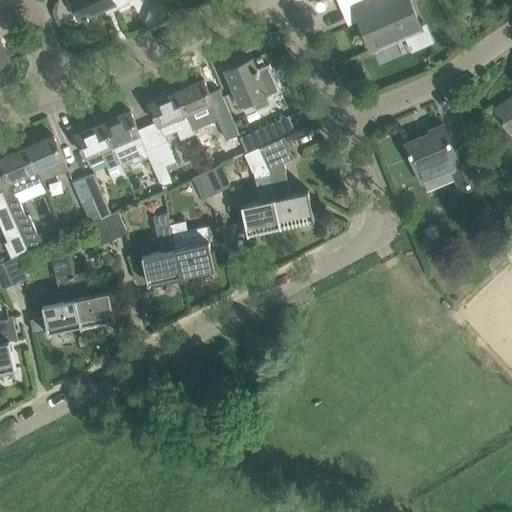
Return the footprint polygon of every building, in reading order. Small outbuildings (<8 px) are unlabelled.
[(72,0),(80,17),(79,17),(80,19),(84,17),(86,19),(89,17),(88,15),(111,5),(113,10),(130,3),(128,0),(72,0)] [(339,0),(347,18),(357,14),(372,49),(421,28),(408,0),(339,0)] [(0,70),(11,66),(0,40),(0,70)] [(252,59),(226,69),(234,87),(230,89),(237,104),(241,103),(243,108),(248,106),(245,101),(250,99),(253,104),(254,104),(256,110),(270,104),(267,98),(268,98),(267,94),(280,89),(269,64),(256,69),(252,59)] [(358,64),(344,70),(353,90),(367,83),(358,64)] [(203,79),(176,91),(193,129),(205,123),(202,117),(217,111),(203,79)] [(149,102),(157,121),(164,136),(180,130),(182,136),(194,131),(193,129),(176,91),(149,102)] [(511,102),(498,113),(502,119),(501,120),(503,124),(505,123),(510,129),(511,132),(511,102)] [(146,150),(146,149),(130,111),(103,122),(114,146),(121,164),(131,160),(133,164),(149,158),(146,150)] [(219,118),(227,137),(223,139),(231,159),(246,152),(240,137),(230,114),(219,118)] [(288,116),(240,137),(246,152),(295,130),(288,116)] [(103,122),(76,134),(89,165),(104,159),(109,169),(121,164),(114,146),(103,122)] [(451,171),(460,191),(481,183),(472,161),(460,165),(443,124),(430,130),(432,132),(406,143),(420,178),(447,167),(449,172),(451,171)] [(468,134),(456,139),(463,155),(474,150),(468,134)] [(53,135),(27,147),(41,181),(68,169),(53,135)] [(284,136),(266,144),(259,147),(270,173),(281,226),(314,219),(308,189),(306,190),(306,191),(290,194),(285,171),(286,171),(284,162),(294,157),(284,136)] [(167,141),(156,145),(165,165),(175,161),(167,141)] [(165,165),(156,145),(146,149),(146,150),(149,158),(160,183),(162,182),(165,188),(173,185),(167,170),(165,165)] [(0,158),(0,159),(7,177),(14,192),(41,181),(27,147),(0,158)] [(221,164),(205,171),(215,193),(231,186),(221,164)] [(191,177),(201,199),(215,193),(205,171),(191,177)] [(93,172),(83,177),(92,197),(101,218),(105,216),(111,213),(93,172)] [(241,203),(244,214),(248,233),(281,226),(270,173),(254,176),(259,199),(241,203)] [(72,181),(81,202),(92,197),(83,177),(72,181)] [(0,220),(9,241),(5,243),(11,257),(28,250),(7,202),(2,191),(0,192),(0,220)] [(17,197),(7,202),(28,250),(60,237),(55,227),(37,234),(28,214),(25,215),(17,197)] [(500,198),(488,203),(497,222),(508,217),(500,198)] [(105,216),(114,238),(127,232),(117,210),(111,213),(105,216)] [(142,254),(144,264),(149,283),(182,276),(170,224),(167,212),(153,215),(155,227),(160,250),(142,254)] [(92,222),(101,243),(114,238),(105,216),(101,218),(92,222)] [(185,221),(170,224),(182,276),(215,269),(209,241),(213,240),(210,225),(195,228),(195,227),(187,229),(185,221)] [(82,326),(71,274),(70,274),(65,248),(50,251),(53,269),(57,286),(34,291),(37,306),(43,304),(49,333),(82,326)] [(17,257),(4,261),(14,283),(26,277),(17,257)] [(0,263),(0,262),(0,288),(0,289),(14,283),(4,261),(0,263)] [(85,271),(71,274),(82,326),(116,319),(109,290),(90,294),(85,271)] [(0,371),(16,368),(10,342),(17,340),(12,315),(8,316),(9,319),(0,321),(0,371)]
